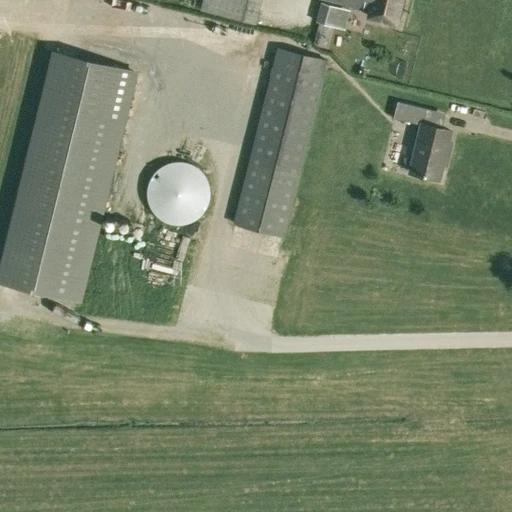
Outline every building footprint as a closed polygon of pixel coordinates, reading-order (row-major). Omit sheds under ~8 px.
[(203,0),(201,10),(257,24),(262,0),(203,0)] [(368,16),(396,23),(401,0),(328,0),(358,7),(359,6),(370,9),(368,16)] [(316,22),(333,27),(339,7),(321,2),(316,22)] [(354,27),(369,30),(372,18),(357,15),(354,27)] [(238,226),(284,236),(327,62),(282,51),(238,226)] [(0,263),(0,280),(75,299),(130,74),(51,55),(0,263)] [(426,107),(398,100),(394,117),(412,121),(413,118),(423,120),(426,107)] [(446,164),(449,152),(446,152),(449,141),(452,130),(442,127),(422,122),(410,172),(439,179),(443,163),(446,164)] [(148,186),(148,188),(148,191),(148,194),(148,197),(148,199),(149,202),(150,205),(151,207),(153,210),(154,212),(156,214),(158,216),(160,218),(162,219),(165,221),(167,222),(170,223),(173,224),(175,224),(178,224),(181,224),(184,224),(186,223),(189,223),(192,222),(194,220),(196,219),(199,217),(201,216),(203,214),(205,212),(206,209),(207,207),(209,204),(209,202),(210,199),(211,196),(211,193),(211,191),(210,188),(210,185),(209,183),(208,180),(207,178),(206,175),(204,173),(202,171),(200,169),(198,167),(196,166),(193,165),(191,163),(188,162),(186,162),(183,161),(180,161),(178,161),(175,161),(172,162),(170,163),(167,164),(165,165),(162,166),(160,168),(158,169),(156,171),(154,173),(153,176),(151,178),(150,181),(149,183),(148,186)] [(202,257),(219,260),(222,247),(205,244),(202,257)]
